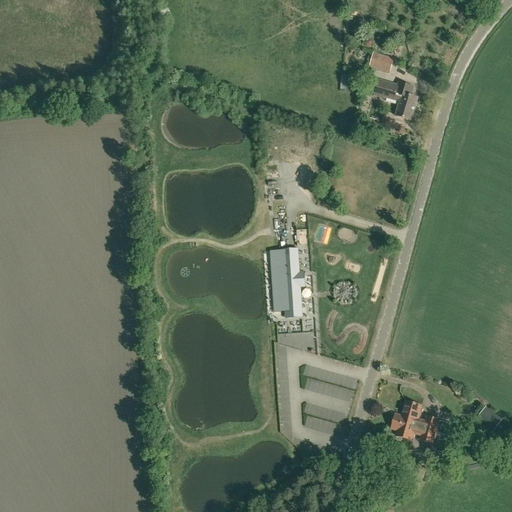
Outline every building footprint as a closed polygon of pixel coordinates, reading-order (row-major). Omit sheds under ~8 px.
[(374,46),(375,42),(373,39),(369,38),(365,40),(364,44),(367,47),(371,48),(374,46)] [(390,72),(393,60),(374,54),(370,66),(390,72)] [(341,74),(341,91),(350,91),(350,74),(341,74)] [(379,80),(374,96),(400,104),(396,117),(411,121),(418,98),(411,96),(413,88),(399,83),(398,86),(379,80)] [(245,105),(242,114),(254,119),(258,110),(245,105)] [(378,124),(369,121),(366,129),(376,132),(378,124)] [(267,172),(268,194),(281,193),(280,171),(267,172)] [(285,312),(302,311),(298,249),(281,250),(281,251),(270,252),(275,312),(285,311),(285,312)] [(341,400),(354,401),(357,379),(350,378),(348,389),(342,388),(341,400)] [(427,417),(426,421),(418,419),(421,406),(405,402),(401,416),(402,417),(402,418),(409,420),(407,424),(436,432),(439,421),(427,417)] [(488,407),(479,417),(495,430),(503,420),(488,407)] [(402,417),(401,416),(401,417),(395,415),(391,429),(397,431),(396,436),(412,440),(413,435),(421,437),(420,440),(433,444),(436,432),(407,424),(409,420),(402,418),(402,417)]
